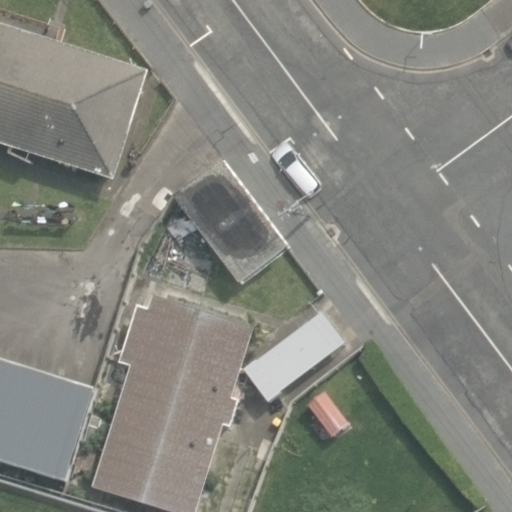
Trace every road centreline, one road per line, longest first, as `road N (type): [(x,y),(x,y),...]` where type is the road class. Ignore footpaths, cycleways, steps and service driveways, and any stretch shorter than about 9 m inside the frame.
road 1 (residential): [(235,0),(392,206)]
road 2 (residential): [(392,206),(511,367)]
road 3 (residential): [(392,206),(511,118)]
